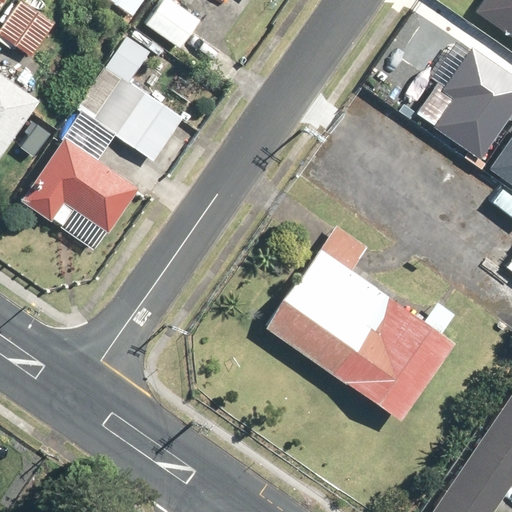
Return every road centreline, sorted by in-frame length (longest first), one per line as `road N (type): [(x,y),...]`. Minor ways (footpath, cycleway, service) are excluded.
road 1 (residential): [(353,0),(80,390)]
road 2 (secondary): [(80,390),(228,495)]
